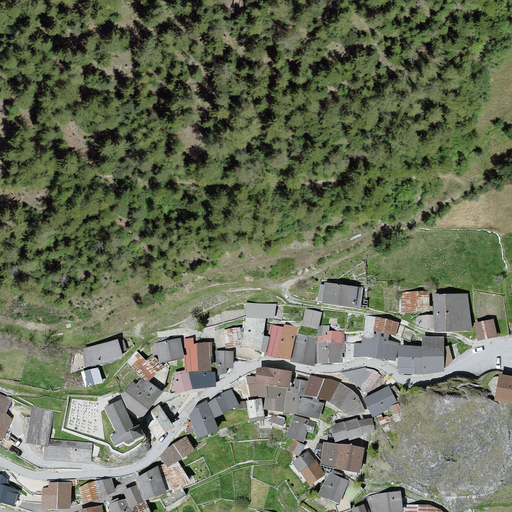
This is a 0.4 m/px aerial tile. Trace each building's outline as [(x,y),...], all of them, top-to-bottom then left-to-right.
[(357,289),(320,282),(316,303),(353,310),(357,289)] [(429,313),(430,294),(400,293),(400,313),(429,313)] [(414,325),(434,332),(469,332),(467,293),(432,295),(432,317),(415,316),(414,325)] [(277,305),(244,303),(243,318),(264,319),(276,320),(277,305)] [(319,314),(303,311),(299,328),(315,331),(319,314)] [(264,319),(243,318),(239,351),(259,353),(264,319)] [(397,324),(375,319),(371,333),(393,339),(397,324)] [(492,321),(473,325),(477,343),(496,339),(492,321)] [(293,330),(270,326),(265,358),(288,362),(293,330)] [(237,328),(221,330),(223,349),(239,346),(237,328)] [(314,338),(297,335),(293,362),(310,365),(314,338)] [(419,345),(397,346),(396,362),(397,369),(417,369),(417,373),(444,373),(444,336),(419,337),(419,345)] [(397,339),(361,337),(360,346),(352,345),(351,360),(396,362),(397,346),(397,339)] [(342,339),(316,339),(316,363),(342,363),(342,339)] [(120,360),(115,341),(81,349),(85,368),(120,360)] [(184,341),(158,345),(160,363),(186,360),(184,341)] [(192,341),(184,341),(186,360),(188,373),(210,371),(210,343),(192,344),(192,341)] [(233,351),(215,352),(216,374),(227,374),(227,370),(233,370),(233,351)] [(143,358),(134,366),(147,379),(160,367),(151,358),(147,362),(143,358)] [(85,386),(102,384),(100,367),(83,369),(85,386)] [(365,368),(340,376),(368,396),(381,376),(365,368)] [(290,372),(254,370),(254,376),(248,376),(247,398),(264,399),(265,388),(283,390),(284,389),(289,390),(289,384),(290,372)] [(188,373),(168,375),(171,396),(190,393),(188,373)] [(334,383),(308,376),(302,397),(329,404),(334,383)] [(511,380),(499,378),(494,404),(511,407),(511,380)] [(131,388),(119,404),(141,421),(144,418),(153,405),(162,394),(143,380),(135,391),(131,388)] [(362,402),(334,383),(329,404),(349,417),(366,411),(362,402)] [(284,389),(281,415),(290,416),(308,418),(317,419),(319,404),(300,402),(302,386),(289,384),(289,390),(284,389)] [(265,388),(264,399),(262,411),(280,413),(283,390),(265,388)] [(388,388),(362,402),(366,411),(371,419),(397,405),(388,388)] [(230,391),(205,404),(213,418),(238,407),(230,391)] [(11,400),(0,395),(0,441),(2,443),(13,421),(3,416),(11,400)] [(258,400),(242,402),(245,421),(261,419),(258,400)] [(119,404),(105,411),(117,438),(111,441),(115,450),(130,443),(133,447),(146,441),(140,427),(132,431),(119,404)] [(169,427),(153,405),(144,418),(153,437),(169,427)] [(51,412),(30,409),(25,445),(47,448),(51,412)] [(301,444),(308,418),(290,416),(283,438),(301,444)] [(218,434),(213,418),(191,426),(196,441),(218,434)] [(371,433),(367,421),(356,419),(327,429),(333,446),(371,433)] [(183,441),(162,456),(171,469),(192,454),(183,441)] [(362,451),(321,445),(317,471),(359,476),(362,451)] [(307,455),(291,465),(308,490),(323,480),(317,471),(307,455)] [(170,469),(135,479),(137,489),(143,506),(177,495),(170,469)] [(348,483),(328,474),(317,498),(338,507),(348,483)] [(110,478),(78,486),(83,503),(115,495),(110,478)] [(69,483),(43,481),(41,509),(67,511),(69,483)] [(0,503),(14,507),(17,492),(2,489),(0,497),(0,503)] [(143,506),(137,489),(122,494),(125,500),(128,511),(134,509),(143,506)] [(398,493),(369,496),(370,511),(400,511),(401,508),(398,493)] [(135,511),(134,509),(128,511),(125,500),(106,506),(107,511),(135,511)]
